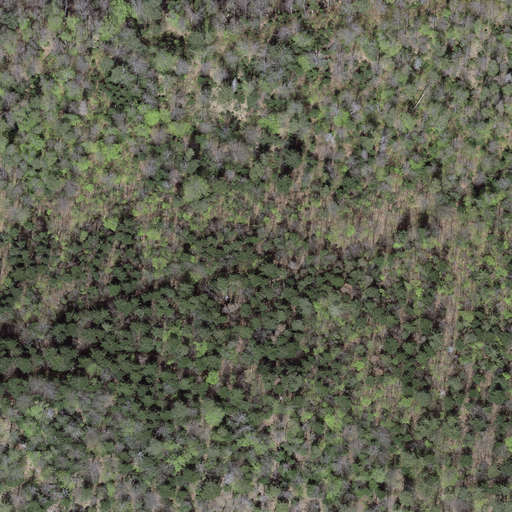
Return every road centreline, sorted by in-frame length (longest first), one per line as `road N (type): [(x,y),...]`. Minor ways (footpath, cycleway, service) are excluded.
road 1 (track): [(0,339),(416,222),(511,238)]
road 2 (track): [(0,76),(164,37),(249,38),(468,0)]
road 3 (track): [(0,223),(416,222)]
